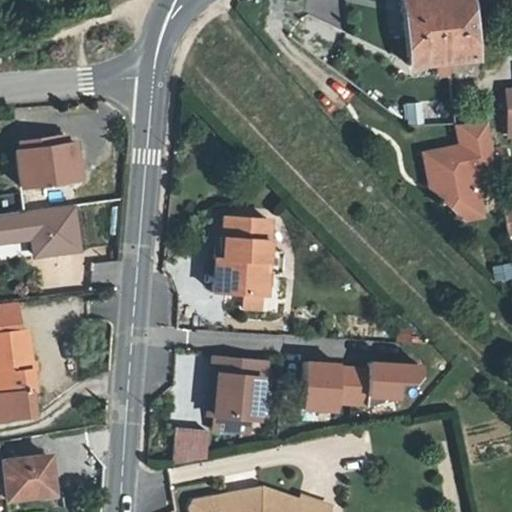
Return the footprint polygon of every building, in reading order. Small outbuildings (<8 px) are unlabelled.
[(483,61),(472,0),(405,0),(416,71),(483,61)] [(420,136),(424,111),(412,107),(409,135),(420,136)] [(498,182),(489,131),(462,134),(466,156),(429,163),(434,193),(442,191),(445,208),(467,229),(486,225),(478,186),(498,182)] [(21,148),(14,148),(18,185),(76,175),(72,141),(65,141),(64,133),(20,139),(21,148)] [(506,150),(494,152),(497,169),(509,166),(506,150)] [(0,262),(84,251),(77,201),(23,209),(23,211),(0,213),(0,262)] [(218,220),(215,264),(224,265),(223,297),(260,299),(261,289),(263,253),(265,223),(218,220)] [(271,254),(263,253),(261,289),(270,290),(271,254)] [(207,295),(223,297),(224,265),(215,264),(208,263),(207,295)] [(511,263),(492,264),(493,280),(511,278),(511,263)] [(0,419),(28,416),(25,394),(29,393),(21,332),(13,334),(9,309),(0,310),(0,419)] [(263,364),(213,359),(211,378),(218,379),(216,397),(210,396),(209,418),(215,419),(214,432),(246,435),(247,421),(254,422),(257,383),(262,383),(263,364)] [(422,383),(423,364),(304,359),(302,404),(402,408),(403,382),(422,383)] [(202,458),(204,434),(173,432),(169,464),(202,458)] [(43,455),(0,457),(0,495),(46,491),(43,455)] [(333,511),(335,506),(305,497),(303,501),(265,490),(262,500),(245,494),(204,499),(197,501),(197,511),(333,511)]
